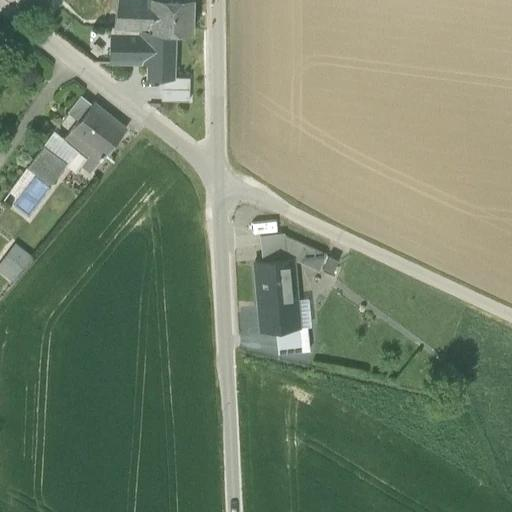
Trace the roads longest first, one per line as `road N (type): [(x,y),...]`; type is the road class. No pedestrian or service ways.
road 1 (unclassified): [(234,511),(220,181)]
road 2 (unclassified): [(511,315),(220,181)]
road 3 (unclassified): [(220,181),(0,5)]
road 4 (unclassified): [(220,181),(217,0)]
